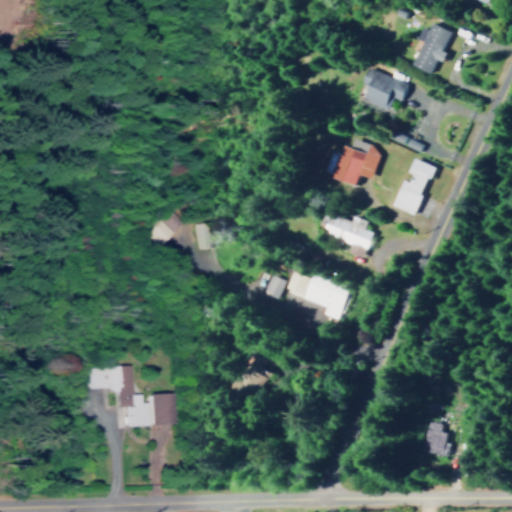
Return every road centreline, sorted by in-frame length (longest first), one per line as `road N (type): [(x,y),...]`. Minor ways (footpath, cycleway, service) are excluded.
road 1 (residential): [(511,492),(0,501)]
road 2 (residential): [(321,493),(382,339),(511,61)]
